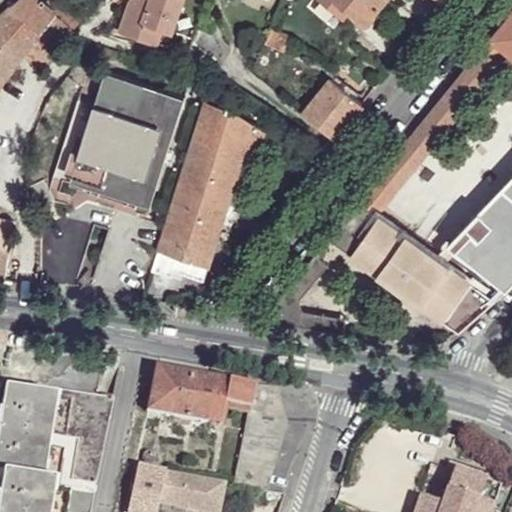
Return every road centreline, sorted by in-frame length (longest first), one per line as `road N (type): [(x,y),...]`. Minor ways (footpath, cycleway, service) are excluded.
road 1 (residential): [(476,0),(198,340)]
road 2 (residential): [(136,331),(105,511)]
road 3 (secondary): [(353,372),(198,340)]
road 4 (residential): [(353,372),(310,511)]
road 5 (secondary): [(136,331),(1,309)]
